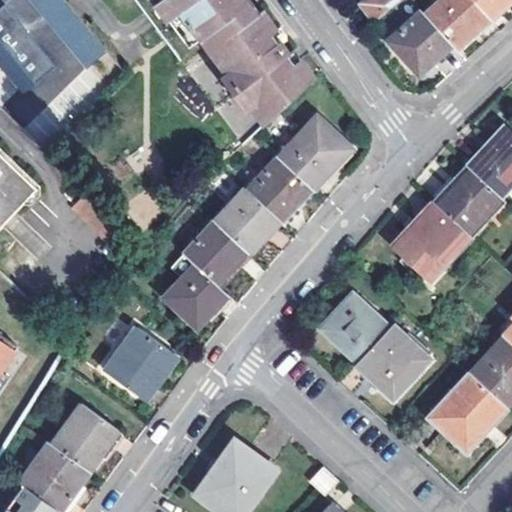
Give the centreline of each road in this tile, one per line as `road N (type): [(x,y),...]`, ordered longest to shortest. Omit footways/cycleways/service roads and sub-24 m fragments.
road 1 (residential): [(236,350),(413,149)]
road 2 (residential): [(236,350),(407,511)]
road 3 (residential): [(120,511),(236,350)]
road 4 (residential): [(413,149),(304,0)]
road 5 (residential): [(413,149),(511,55)]
